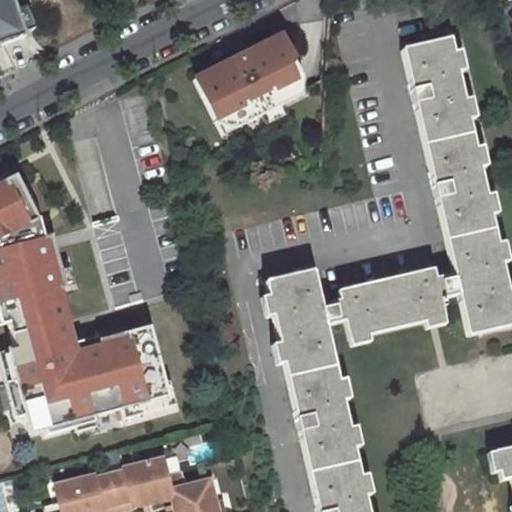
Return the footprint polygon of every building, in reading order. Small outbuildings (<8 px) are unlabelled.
[(0,0),(0,46),(23,39),(8,0),(0,0)] [(21,0),(8,0),(21,35),(32,30),(21,0)] [(198,78),(220,125),(245,112),(250,123),(286,105),(282,95),(307,83),(286,35),(198,78)] [(261,284),(315,511),(366,511),(323,327),(340,324),(344,340),(443,316),(439,300),(458,296),(469,340),(511,329),(511,307),(450,41),(401,53),(453,279),(435,284),(431,269),(333,291),(336,307),(320,311),(311,272),(261,284)] [(126,409),(162,399),(158,386),(143,331),(93,345),(95,349),(70,355),(53,291),(58,290),(57,287),(54,274),(45,240),(38,241),(34,222),(24,227),(17,213),(29,207),(20,188),(16,190),(8,174),(0,177),(0,325),(3,325),(10,351),(3,353),(11,382),(17,407),(7,410),(10,420),(20,417),(25,435),(39,432),(41,437),(70,430),(68,424),(87,419),(116,412),(119,421),(129,419),(126,409)] [(34,222),(36,221),(29,207),(17,213),(24,227),(34,222)] [(54,274),(57,287),(71,284),(67,271),(54,274)] [(0,353),(0,383),(1,385),(11,382),(3,353),(0,353)] [(7,410),(17,407),(11,382),(1,385),(7,410)] [(126,409),(129,419),(170,408),(164,385),(158,386),(162,399),(126,409)] [(68,424),(70,430),(89,425),(87,419),(68,424)] [(511,511),(511,448),(493,452),(498,481),(508,479),(511,502),(511,506),(508,508),(508,511),(511,511)] [(85,511),(141,500),(143,508),(164,503),(163,495),(160,480),(156,463),(117,472),(117,475),(87,481),(86,478),(48,487),(52,505),(53,511),(85,511)] [(160,480),(163,495),(178,492),(175,477),(160,480)] [(208,511),(207,507),(202,486),(178,492),(163,495),(164,503),(166,511),(208,511)] [(141,500),(85,511),(121,511),(143,508),(141,500)]
